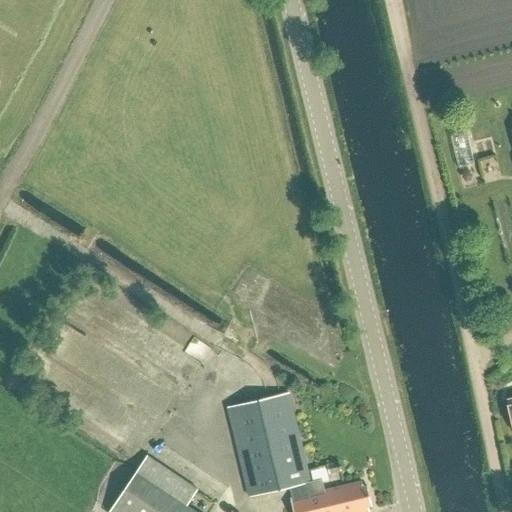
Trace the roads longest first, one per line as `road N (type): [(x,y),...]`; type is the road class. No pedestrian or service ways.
road 1 (tertiary): [(411,511),(288,0)]
road 2 (track): [(510,511),(390,0)]
